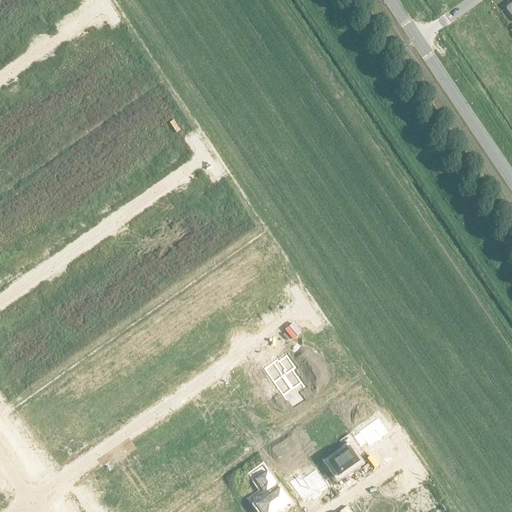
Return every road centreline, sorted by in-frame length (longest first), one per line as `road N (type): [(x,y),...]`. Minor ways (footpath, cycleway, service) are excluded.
road 1 (residential): [(290,315),(30,499)]
road 2 (residential): [(195,164),(0,301)]
road 3 (tertiary): [(511,179),(417,39)]
